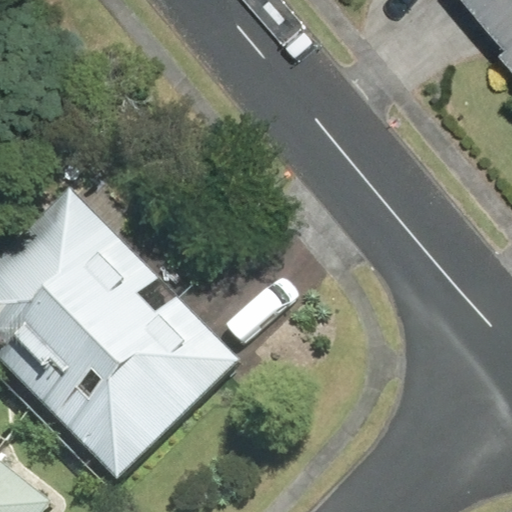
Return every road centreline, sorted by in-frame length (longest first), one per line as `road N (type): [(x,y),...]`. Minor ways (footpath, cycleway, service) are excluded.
road 1 (residential): [(511,341),(216,0)]
road 2 (residential): [(380,511),(511,371)]
